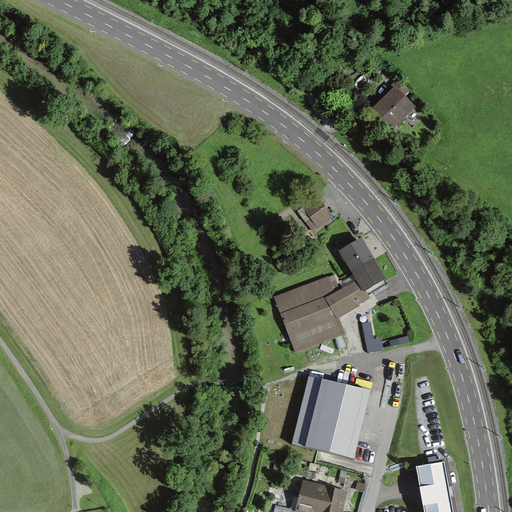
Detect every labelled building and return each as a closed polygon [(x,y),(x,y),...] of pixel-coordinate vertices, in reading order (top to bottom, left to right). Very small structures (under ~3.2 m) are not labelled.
[(396,91),(371,114),(391,135),(415,111),(396,91)] [(333,219),(317,198),(298,212),(313,233),(333,219)] [(340,255),(352,277),(375,263),(363,242),(340,255)] [(389,286),(375,263),(352,277),(357,285),(366,300),(389,286)] [(341,291),(336,277),(276,298),(296,354),(345,336),(339,320),(367,302),(366,300),(357,285),(341,291)] [(371,323),(362,325),(368,354),(384,351),(382,340),(374,341),(371,323)] [(409,338),(389,343),(391,349),(410,344),(409,338)] [(372,398),(309,381),(291,449),(353,466),(372,398)] [(423,511),(452,511),(444,468),(417,474),(423,511)] [(304,484),(297,511),(344,511),(349,494),(304,484)] [(366,486),(358,484),(356,492),(364,494),(366,486)]
